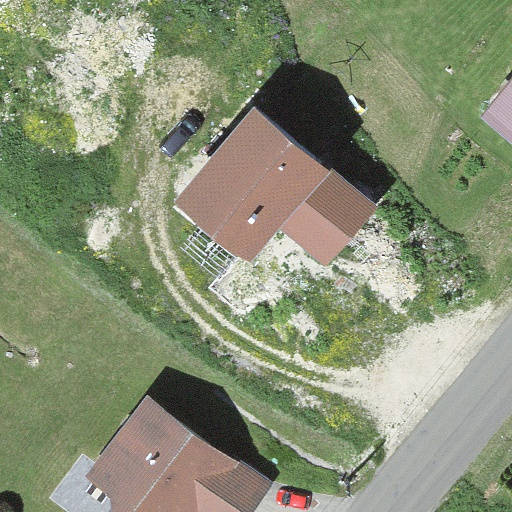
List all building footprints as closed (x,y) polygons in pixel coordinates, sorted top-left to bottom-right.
[(511,84),(492,109),(511,125),(511,84)] [(191,183),(252,236),(279,205),(327,246),(369,197),(260,103),(191,183)] [(465,144),(472,134),(466,131),(461,126),(453,136),(465,144)] [(160,511),(183,511),(191,502),(201,487),(221,504),(231,511),(237,511),(263,477),(153,393),(98,464),(120,481),(122,501),(136,511),(156,508),(160,511)] [(202,511),(214,511),(221,504),(201,487),(191,502),(202,511)]
